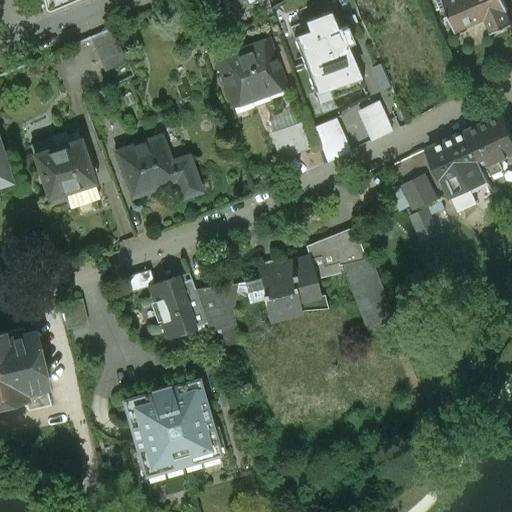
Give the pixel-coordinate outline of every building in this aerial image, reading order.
[(220,0),(225,12),(254,0),(220,0)] [(435,0),(441,12),(447,10),(443,0),(435,0)] [(443,0),(447,10),(449,15),(447,16),(448,19),(450,18),(456,32),(486,20),(492,34),(511,25),(506,11),(508,10),(503,0),(443,0)] [(402,24),(368,38),(389,86),(406,79),(409,85),(430,76),(420,52),(427,49),(408,7),(396,12),(402,24)] [(342,16),(291,35),(318,107),(369,88),(342,16)] [(112,30),(90,39),(104,72),(126,63),(112,30)] [(267,40),(215,59),(232,105),(284,86),(267,40)] [(103,91),(91,97),(99,119),(112,114),(103,91)] [(351,148),(395,133),(382,97),(339,112),(351,148)] [(511,137),(502,115),(464,132),(484,173),(488,171),(490,177),(503,171),(499,161),(511,155),(511,137)] [(315,125),(330,161),(352,152),(337,116),(315,125)] [(298,125),(272,135),(281,159),(307,149),(298,125)] [(464,132),(428,149),(445,185),(464,177),(468,186),(469,186),(486,178),(484,173),(464,132)] [(66,135),(31,146),(34,155),(69,143),(66,135)] [(160,135),(115,152),(132,197),(174,182),(180,199),(201,192),(188,156),(185,157),(185,155),(170,161),(160,135)] [(69,143),(34,155),(48,198),(49,198),(63,193),(94,183),(79,140),(69,143)] [(0,154),(0,183),(8,181),(0,154)] [(424,176),(404,186),(415,209),(435,199),(424,176)] [(464,177),(445,185),(458,212),(477,204),(469,186),(468,186),(464,177)] [(94,183),(63,193),(66,201),(67,201),(69,208),(99,199),(94,183)] [(63,193),(49,198),(52,206),(66,201),(63,193)] [(353,227),(306,246),(308,257),(310,257),(315,279),(344,272),(343,268),(366,259),(353,227)] [(308,257),(257,270),(260,281),(271,280),(274,292),(262,295),(268,322),(300,312),(298,302),(319,297),(315,279),(310,257),(308,257)] [(393,319),(369,258),(366,259),(343,268),(344,272),(368,330),(393,319)] [(179,284),(177,277),(150,287),(167,336),(206,323),(194,289),(191,280),(179,284)] [(238,284),(194,289),(206,323),(214,346),(236,343),(233,308),(238,284)] [(81,299),(61,304),(65,320),(84,315),(81,299)] [(453,307),(448,305),(441,306),(438,310),(439,316),(444,320),(451,318),(453,313),(453,307)] [(23,328),(0,333),(0,404),(24,399),(47,393),(45,382),(48,376),(46,365),(40,362),(32,331),(24,333),(23,328)] [(168,384),(150,389),(151,392),(123,400),(142,469),(217,447),(198,379),(169,387),(168,384)] [(47,393),(24,399),(27,410),(50,405),(47,393)]
